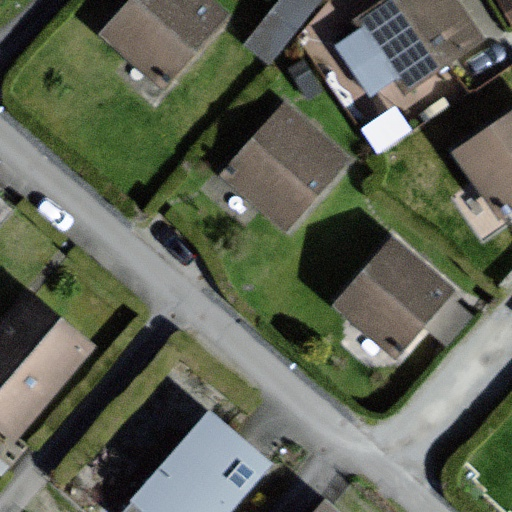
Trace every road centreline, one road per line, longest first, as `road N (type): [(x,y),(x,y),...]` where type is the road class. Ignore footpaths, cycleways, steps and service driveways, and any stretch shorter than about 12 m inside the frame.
road 1 (residential): [(0,134),(383,469)]
road 2 (residential): [(511,311),(383,469)]
